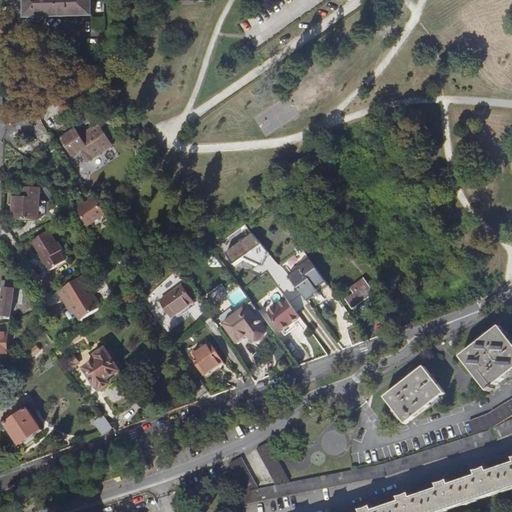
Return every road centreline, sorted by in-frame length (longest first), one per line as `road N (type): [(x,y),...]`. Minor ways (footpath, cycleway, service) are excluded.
road 1 (residential): [(0,484),(469,311)]
road 2 (residential): [(155,478),(264,433),(310,399),(467,320),(469,311)]
